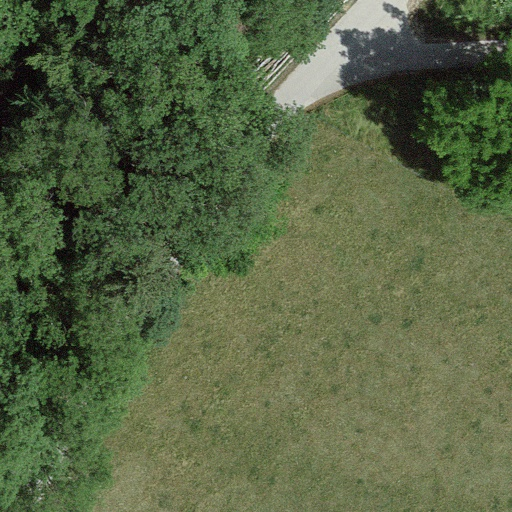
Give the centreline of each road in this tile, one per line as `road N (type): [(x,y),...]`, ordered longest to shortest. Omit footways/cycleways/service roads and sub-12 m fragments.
road 1 (track): [(5,511),(141,279),(197,200),(383,0)]
road 2 (track): [(321,69),(511,55)]
